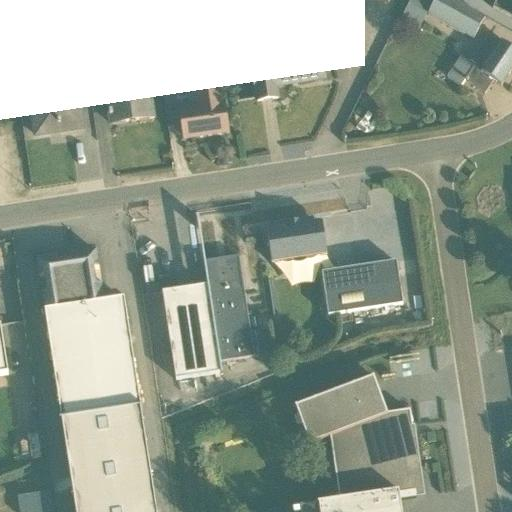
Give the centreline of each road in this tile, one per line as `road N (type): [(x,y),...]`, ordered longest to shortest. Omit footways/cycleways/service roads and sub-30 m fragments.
road 1 (residential): [(0,219),(433,153)]
road 2 (unclassified): [(433,153),(490,511)]
